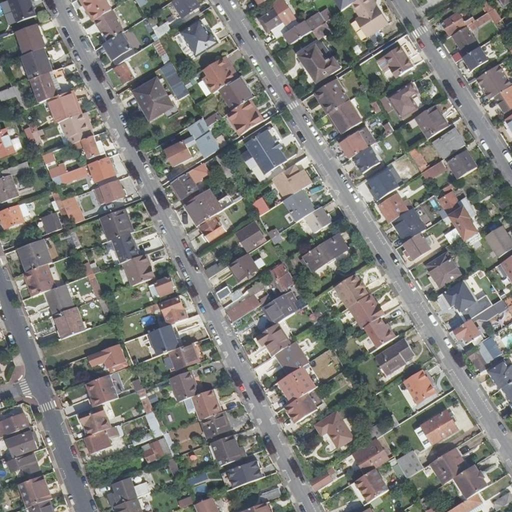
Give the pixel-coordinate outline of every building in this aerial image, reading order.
[(8,0),(18,23),(38,15),(32,0),(8,0)] [(84,0),(81,0),(89,13),(91,11),(84,0)] [(106,0),(84,0),(91,11),(89,13),(94,22),(113,10),(106,0)] [(194,0),(174,0),(172,2),(182,18),(199,7),(194,0)] [(271,31),(276,40),(285,34),(299,25),(283,0),(279,0),(272,5),(275,10),(259,20),(267,33),(271,31)] [(359,17),(356,19),(368,38),(388,25),(377,7),(374,8),(369,0),(358,0),(351,5),(359,17)] [(372,0),(369,0),(374,8),(377,7),(372,0)] [(488,0),(477,0),(478,0),(480,0),(489,13),(495,9),(488,0)] [(326,9),(319,14),(326,24),(333,19),(326,9)] [(495,9),(489,13),(475,21),(452,36),(462,51),(452,57),(455,64),(464,59),(480,48),(471,33),(492,20),(495,25),(496,24),(503,34),(508,30),(502,20),(495,9)] [(119,20),(113,10),(94,22),(99,30),(101,29),(109,42),(121,34),(124,32),(117,21),(119,20)] [(292,45),(313,32),(326,24),(319,14),(319,13),(299,25),(285,34),(292,45)] [(452,36),(475,21),(473,18),(464,24),(458,14),(441,24),(450,38),(452,36)] [(205,18),(183,31),(199,56),(220,42),(205,18)] [(366,39),(368,38),(356,19),(354,20),(366,39)] [(158,40),(171,32),(166,24),(154,32),(158,40)] [(331,32),(326,24),(313,32),(318,40),(331,32)] [(37,25),(17,33),(26,56),(44,49),(46,48),(37,25)] [(109,42),(104,45),(113,60),(131,49),(121,34),(109,42)] [(181,34),(177,37),(192,59),(196,56),(181,34)] [(154,45),(166,65),(172,61),(160,41),(154,45)] [(183,84),(188,81),(185,76),(197,68),(191,59),(189,60),(180,46),(170,52),(181,69),(176,72),(183,84)] [(327,63),(317,47),(300,57),(317,84),(340,69),(334,59),(327,63)] [(400,48),(385,58),(393,70),(391,72),(396,80),(413,69),(400,48)] [(480,48),(464,59),(472,72),(488,62),(480,48)] [(26,56),(22,57),(31,80),(32,80),(50,73),(53,72),(44,49),(26,56)] [(214,95),(220,91),(236,81),(227,67),(230,65),(225,57),(204,71),(209,78),(205,81),(214,95)] [(393,70),(385,58),(383,60),(391,72),(393,70)] [(125,64),(115,71),(124,84),(133,78),(125,64)] [(498,67),(478,80),(490,101),(495,98),(511,88),(506,79),(498,67)] [(50,73),(32,80),(40,103),(48,100),(59,96),(57,91),(61,90),(57,78),(53,80),(50,73)] [(157,79),(134,93),(150,121),(174,108),(157,79)] [(247,103),(252,100),(239,79),(236,81),(220,91),(233,112),(247,103)] [(332,113),(349,103),(349,102),(336,81),(316,94),(322,104),(324,102),(332,113)] [(411,84),(389,98),(402,120),(419,110),(411,99),(418,94),(411,84)] [(19,85),(12,87),(16,97),(22,110),(27,108),(19,85)] [(0,102),(16,97),(12,87),(3,91),(0,91),(0,109),(1,109),(0,105),(0,102)] [(502,105),(507,113),(511,109),(511,87),(511,88),(495,98),(500,107),(502,105)] [(61,122),(79,116),(70,92),(59,96),(48,100),(57,124),(61,122)] [(329,115),(332,113),(324,102),(322,104),(329,115)] [(255,116),(247,103),(233,112),(229,115),(242,136),(262,122),(257,114),(255,116)] [(341,128),(337,130),(341,137),(362,124),(349,103),(332,113),(341,128)] [(382,112),(376,103),(373,105),(378,114),(382,112)] [(267,120),(278,112),(275,106),(263,114),(267,120)] [(415,119),(429,141),(448,129),(435,107),(415,119)] [(329,115),(328,116),(337,130),(341,128),(332,113),(329,115)] [(61,122),(70,147),(83,142),(92,138),(87,123),(84,124),(81,115),(79,116),(61,122)] [(205,123),(208,128),(220,121),(222,119),(220,116),(217,118),(216,116),(205,123)] [(205,123),(203,119),(188,128),(206,158),(220,149),(208,128),(205,123)] [(220,121),(208,128),(220,149),(240,137),(238,133),(230,138),(220,121)] [(388,134),(395,131),(391,122),(384,125),(388,134)] [(30,128),(32,133),(39,131),(36,124),(29,126),(30,128)] [(32,133),(30,128),(24,130),(29,140),(34,138),(32,133)] [(274,144),(278,142),(281,140),(273,128),(245,145),(250,152),(242,157),(250,170),(258,165),(264,176),(281,165),(288,161),(280,150),(278,151),(274,144)] [(6,130),(0,132),(0,152),(2,158),(15,152),(14,150),(21,147),(17,139),(10,141),(6,130)] [(445,160),(466,146),(455,130),(435,143),(445,160)] [(353,159),(366,150),(362,144),(364,142),(359,133),(341,145),(351,160),(353,159)] [(92,165),(107,159),(103,148),(99,149),(94,137),(92,138),(83,142),(92,165)] [(191,158),(183,142),(166,150),(174,167),(191,158)] [(282,148),(278,142),(274,144),(278,151),(280,150),(282,148)] [(366,150),(353,159),(363,175),(381,163),(371,148),(366,150)] [(428,171),(414,150),(408,154),(422,175),(428,171)] [(52,153),(43,157),(46,166),(55,162),(52,153)] [(222,153),(216,157),(221,167),(228,163),(222,153)] [(450,164),(460,180),(477,169),(467,153),(450,164)] [(107,159),(92,165),(89,166),(96,184),(97,183),(116,176),(113,167),(115,166),(111,157),(107,159)] [(422,175),(427,183),(446,171),(441,162),(428,171),(422,175)] [(29,169),(27,163),(0,172),(0,199),(2,203),(7,201),(12,199),(18,197),(10,176),(29,169)] [(228,163),(221,167),(227,179),(234,174),(228,163)] [(273,180),(285,172),(281,165),(264,176),(269,183),(273,180)] [(96,184),(89,166),(83,168),(86,175),(84,176),(90,192),(94,190),(97,189),(99,188),(97,183),(96,184)] [(273,180),(286,201),(301,192),(311,185),(304,173),(301,175),(300,173),(295,166),(285,172),(273,180)] [(52,180),(59,177),(67,174),(64,167),(49,173),(52,180)] [(67,174),(59,177),(62,184),(84,176),(86,175),(83,168),(67,174)] [(380,201),(400,188),(389,171),(369,184),(380,201)] [(191,172),(173,184),(181,199),(182,199),(186,205),(201,195),(192,180),(195,178),(191,172)] [(108,204),(108,205),(129,197),(127,190),(124,191),(120,180),(102,187),(99,188),(97,189),(103,206),(108,204)] [(173,184),(170,186),(178,201),(181,199),(173,184)] [(69,185),(57,189),(57,190),(62,202),(75,198),(69,185)] [(56,213),(65,209),(62,202),(57,190),(52,192),(54,196),(51,198),(52,202),(51,202),(56,213)] [(209,190),(201,195),(186,205),(185,206),(199,227),(200,226),(217,215),(223,211),(209,190)] [(314,213),(301,192),(286,201),(284,202),(298,223),(305,219),(314,213)] [(458,203),(452,193),(439,201),(444,209),(449,217),(452,222),(457,229),(462,238),(469,249),(483,240),(482,239),(483,239),(480,234),(479,235),(470,220),(471,219),(464,209),(470,205),(466,198),(458,203)] [(390,224),(393,223),(413,210),(414,209),(408,200),(403,203),(398,195),(379,207),(390,224)] [(225,208),(234,203),(230,196),(221,201),(225,208)] [(79,202),(77,197),(75,198),(62,202),(65,209),(68,214),(79,209),(77,203),(79,202)] [(262,199),(252,206),(259,218),(270,211),(262,199)] [(477,216),(470,205),(464,209),(471,219),(477,216)] [(24,206),(19,208),(22,216),(27,214),(24,206)] [(24,222),(22,216),(19,208),(18,207),(0,213),(0,217),(4,229),(24,222)] [(72,225),(105,212),(103,207),(81,215),(80,213),(69,217),(72,225)] [(314,213),(305,219),(315,234),(331,224),(321,208),(314,213)] [(443,220),(449,217),(444,209),(434,216),(438,223),(443,220)] [(426,231),(413,210),(393,223),(403,238),(406,244),(421,234),(426,231)] [(122,211),(101,218),(110,242),(130,234),(131,234),(122,211)] [(62,228),(56,213),(42,218),(48,234),(62,228)] [(217,215),(200,226),(210,242),(225,232),(220,223),(221,222),(217,215)] [(447,226),(452,222),(449,217),(443,220),(447,226)] [(237,235),(249,254),(259,248),(254,241),(261,235),(254,224),(237,235)] [(511,242),(502,227),(486,238),(499,259),(511,250),(511,242)] [(77,248),(82,247),(74,229),(69,230),(77,248)] [(462,238),(457,229),(445,237),(451,245),(452,245),(462,238)] [(267,233),(268,234),(271,240),(276,237),(272,230),(267,233)] [(124,263),(139,258),(135,246),(130,234),(110,242),(106,243),(116,266),(124,263)] [(271,240),(268,234),(261,239),(264,244),(271,240)] [(431,249),(429,247),(424,239),(421,234),(406,244),(404,245),(407,250),(411,255),(414,260),(431,249)] [(338,236),(304,258),(313,272),(347,251),(338,236)] [(27,272),(52,264),(43,240),(19,249),(27,272)] [(447,254),(427,267),(441,289),(461,276),(447,254)] [(124,263),(133,286),(155,278),(146,255),(142,257),(139,258),(124,263)] [(257,270),(254,265),(248,255),(229,267),(239,282),(247,277),(252,274),(258,271),(257,270)] [(511,258),(502,264),(511,279),(511,258)] [(88,277),(94,275),(88,261),(82,263),(88,277)] [(296,283),(284,262),(272,270),(284,290),(296,283)] [(46,293),(55,289),(47,270),(55,267),(53,263),(52,264),(27,272),(23,274),(24,278),(27,278),(34,297),(46,293)] [(216,265),(205,272),(209,279),(220,272),(216,265)] [(482,269),(465,280),(469,285),(457,293),(467,309),(483,299),(473,282),(479,278),(485,287),(491,283),(486,275),(482,269)] [(94,275),(88,277),(97,300),(104,297),(94,275)] [(171,278),(156,284),(161,297),(174,292),(172,288),(175,287),(171,278)] [(55,289),(46,293),(55,316),(74,308),(65,285),(55,289)] [(291,291),(268,306),(273,315),(268,318),(274,328),(278,325),(295,314),(290,305),(293,304),(297,301),(291,291)] [(481,304),(486,312),(502,301),(498,294),(481,304)] [(371,295),(370,297),(377,309),(379,308),(371,295)] [(226,314),(231,324),(261,305),(255,296),(226,314)] [(377,309),(370,297),(344,313),(352,325),(358,321),(363,330),(365,328),(382,318),(384,317),(385,316),(379,308),(377,309)] [(161,306),(170,326),(189,319),(185,309),(184,309),(179,298),(161,306)] [(508,310),(502,301),(486,312),(477,317),(479,321),(487,322),(499,315),(508,310)] [(160,310),(158,304),(146,308),(148,314),(160,310)] [(298,312),(293,304),(290,305),(295,314),(298,312)] [(263,309),(268,318),(273,315),(268,306),(263,309)] [(62,340),(85,331),(77,308),(74,308),(55,316),(53,316),(62,340)] [(255,323),(260,329),(268,324),(263,317),(255,323)] [(379,350),(397,338),(388,324),(386,326),(382,318),(365,328),(379,350)] [(471,321),(454,331),(460,340),(467,336),(475,348),(482,344),(484,342),(471,321)] [(274,328),(257,338),(263,347),(267,345),(274,356),(276,355),(291,346),(278,325),(274,328)] [(74,346),(94,339),(90,330),(71,337),(74,346)] [(124,344),(134,366),(143,363),(133,340),(124,344)] [(405,340),(376,359),(387,376),(406,364),(405,361),(414,355),(405,340)] [(198,342),(164,355),(171,372),(205,360),(198,342)] [(291,346),(276,355),(289,376),(301,369),(309,364),(296,343),(291,346)] [(475,348),(467,353),(478,370),(491,361),(486,354),(488,353),(482,344),(475,348)] [(120,345),(89,357),(94,366),(105,362),(108,369),(110,369),(111,372),(126,367),(124,363),(126,362),(120,345)] [(502,391),(511,384),(511,366),(509,368),(506,363),(488,374),(500,392),(502,391)] [(278,383),(291,405),(308,394),(314,390),(301,369),(289,376),(278,383)] [(191,372),(171,379),(180,403),(192,398),(200,395),(191,372)] [(423,374),(407,384),(419,403),(435,393),(423,374)] [(133,382),(137,392),(139,391),(144,389),(140,379),(133,382)] [(130,393),(127,384),(106,391),(105,386),(98,389),(103,403),(130,393)] [(511,384),(502,391),(510,404),(509,405),(511,409),(511,384)] [(139,391),(149,414),(154,412),(144,389),(139,391)] [(201,421),(223,413),(214,390),(200,395),(192,398),(201,421)] [(308,394),(291,405),(285,408),(295,424),(318,410),(308,394)] [(103,405),(81,413),(89,437),(111,429),(103,405)] [(149,414),(147,415),(157,438),(164,435),(154,412),(149,414)] [(169,424),(176,421),(172,412),(165,414),(169,424)] [(223,413),(201,421),(208,439),(231,430),(224,412),(223,413)] [(422,428),(434,445),(458,430),(446,412),(422,427),(422,428)] [(337,414),(316,427),(322,436),(328,432),(338,449),(353,439),(337,414)] [(0,425),(0,435),(1,439),(7,437),(18,432),(18,431),(29,427),(25,416),(0,425)] [(362,435),(368,445),(376,440),(382,436),(385,434),(379,425),(362,435)] [(89,437),(85,439),(91,455),(112,447),(109,440),(119,436),(116,427),(111,429),(89,437)] [(30,428),(18,432),(7,437),(15,457),(38,449),(30,428)] [(434,445),(422,428),(415,432),(427,450),(434,445)] [(221,467),(242,459),(233,436),(212,444),(221,467)] [(390,461),(376,440),(368,445),(354,454),(367,475),(390,461)] [(158,441),(150,445),(152,449),(144,454),(149,463),(164,455),(158,441)] [(468,470),(454,450),(431,464),(436,472),(438,471),(444,475),(448,483),(454,479),(468,470)] [(412,452),(397,462),(407,479),(423,469),(412,452)] [(41,471),(34,453),(9,462),(8,462),(13,474),(24,470),(27,476),(41,471)] [(354,454),(350,457),(363,478),(367,475),(354,454)] [(173,475),(179,474),(176,459),(170,461),(173,475)] [(349,463),(346,459),(310,482),(315,492),(333,481),(330,476),(349,463)] [(248,484),(264,478),(258,461),(242,467),(248,484)] [(468,470),(454,479),(468,500),(477,494),(489,487),(484,479),(486,478),(482,472),(480,473),(475,466),(468,470)] [(228,489),(235,486),(229,470),(222,472),(228,489)] [(438,471),(436,472),(444,485),(448,483),(444,475),(438,471)] [(29,509),(30,509),(50,501),(51,501),(46,486),(48,485),(45,476),(22,485),(28,500),(25,501),(29,509)] [(115,493),(113,493),(117,504),(138,496),(138,498),(151,493),(146,482),(134,487),(130,477),(112,484),(115,493)] [(356,485),(338,497),(347,511),(353,507),(353,505),(360,501),(357,495),(361,492),(356,485)] [(117,504),(113,493),(108,495),(113,508),(116,506),(118,506),(117,504)] [(468,500),(449,511),(476,511),(485,507),(477,494),(468,500)] [(497,511),(511,501),(511,498),(509,494),(493,504),(497,511)] [(118,506),(116,506),(118,511),(142,511),(137,498),(118,506)] [(30,509),(31,511),(54,511),(50,501),(30,509)] [(215,511),(211,501),(195,508),(197,511),(215,511)] [(245,511),(243,511),(270,511),(267,503),(245,511)]
